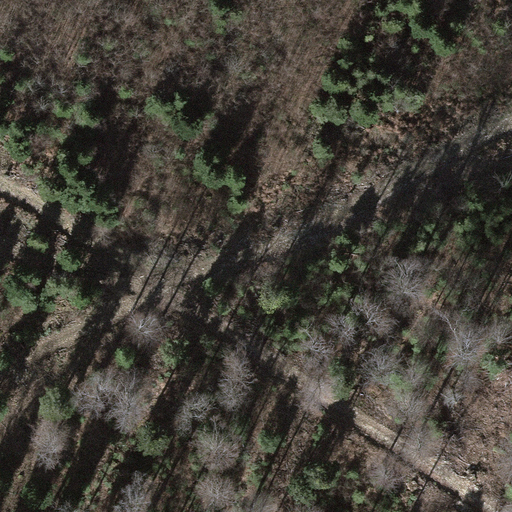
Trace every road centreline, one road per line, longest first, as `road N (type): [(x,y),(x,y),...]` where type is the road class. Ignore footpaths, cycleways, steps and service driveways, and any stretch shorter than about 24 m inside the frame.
road 1 (track): [(0,186),(168,291),(480,511)]
road 2 (track): [(168,291),(0,248)]
